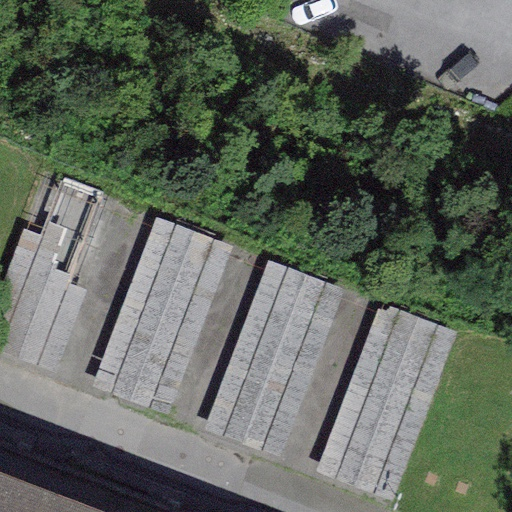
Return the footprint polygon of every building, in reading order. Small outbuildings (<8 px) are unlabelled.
[(35,181),(0,281),(0,341),(57,361),(111,207),(35,181)] [(151,221),(97,375),(173,401),(227,247),(151,221)] [(267,265),(212,421),(283,446),(338,290),(267,265)] [(379,304),(324,465),(400,491),(455,330),(379,304)] [(0,511),(51,511),(0,492),(0,511)]
